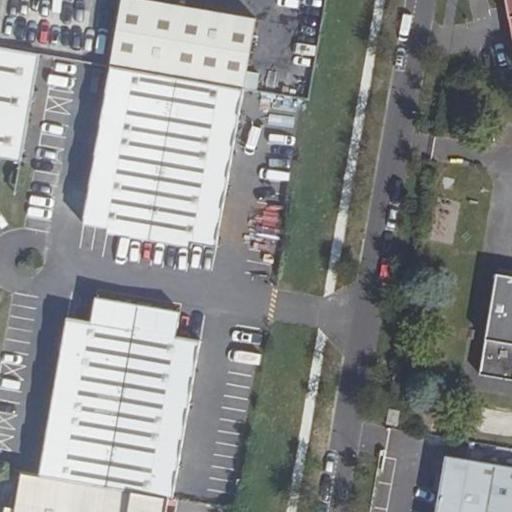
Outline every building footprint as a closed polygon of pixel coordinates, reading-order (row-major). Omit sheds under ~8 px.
[(243,89),(256,18),(151,0),(121,0),(110,66),(243,89)] [(511,0),(503,0),(511,47),(511,0)] [(39,54),(0,47),(0,158),(20,162),(39,54)] [(243,89),(110,66),(109,76),(242,99),(243,89)] [(216,247),(242,99),(109,76),(83,224),(107,228),(106,233),(191,248),(192,243),(216,247)] [(511,276),(496,274),(479,375),(511,380),(511,276)] [(169,497),(173,498),(200,340),(176,336),(180,312),(95,297),(91,322),(67,317),(40,475),(169,497)] [(390,410),(387,424),(397,427),(400,412),(390,410)] [(511,511),(511,466),(447,455),(436,511),(511,511)] [(20,472),(13,511),(166,511),(169,497),(40,475),(20,472)]
